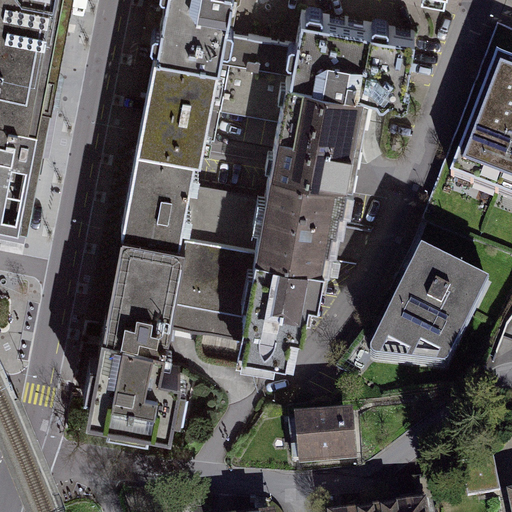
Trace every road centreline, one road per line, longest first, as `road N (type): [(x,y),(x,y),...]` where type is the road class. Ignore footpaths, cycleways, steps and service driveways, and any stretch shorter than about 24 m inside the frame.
road 1 (residential): [(113,0),(26,450)]
road 2 (residential): [(26,450),(102,467),(291,485)]
road 3 (residential): [(291,485),(370,476),(499,378),(511,377)]
road 4 (residential): [(481,0),(390,232)]
